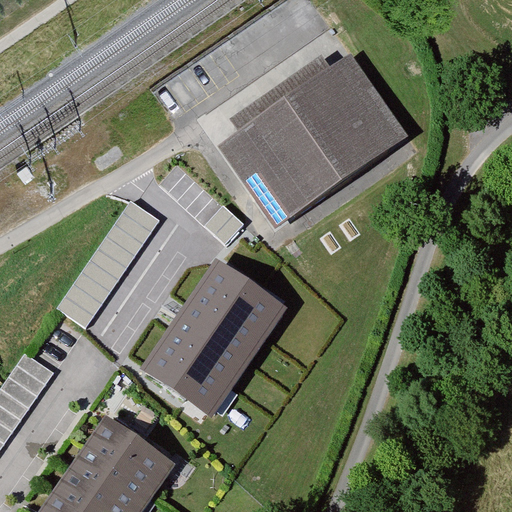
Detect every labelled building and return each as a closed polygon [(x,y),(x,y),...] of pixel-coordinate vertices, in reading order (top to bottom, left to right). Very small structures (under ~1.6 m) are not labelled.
[(223,147),(280,230),(415,139),(357,57),(223,147)] [(126,199),(58,310),(89,329),(156,217),(126,199)] [(206,225),(226,243),(243,224),(224,206),(206,225)] [(212,421),(283,307),(207,260),(136,375),(212,421)] [(118,424),(55,511),(124,511),(164,456),(118,424)]
